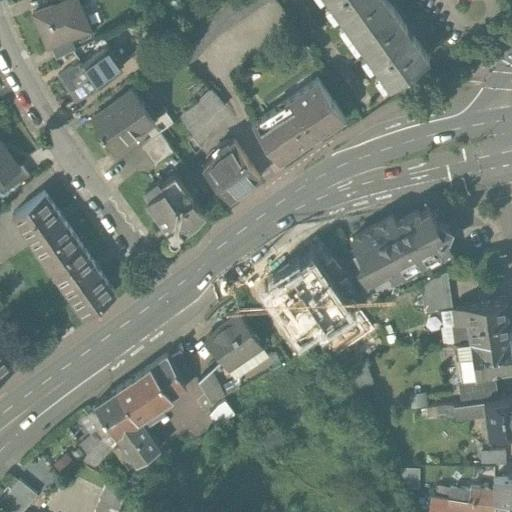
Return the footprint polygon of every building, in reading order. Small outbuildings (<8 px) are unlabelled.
[(264,0),(261,2),(273,19),(281,13),(280,11),(289,4),(288,2),(290,0),(264,0)] [(367,0),(329,0),(316,10),(390,114),(430,86),(367,0)] [(174,61),(187,80),(274,21),(273,19),(261,2),(174,61)] [(76,5),(32,24),(47,59),(51,57),(70,49),(86,43),(76,19),(81,17),(76,5)] [(70,49),(51,57),(56,72),(72,64),(75,62),(70,49)] [(75,62),(72,64),(78,73),(79,73),(80,75),(104,60),(98,51),(75,62)] [(298,56),(288,62),(302,81),(311,75),(298,56)] [(78,73),(59,86),(77,113),(120,85),(104,60),(80,75),(79,73),(78,73)] [(346,144),(317,104),(251,151),(280,191),(346,144)] [(132,105),(92,132),(114,164),(144,143),(146,142),(136,127),(144,121),(132,105)] [(211,113),(179,135),(193,154),(224,131),(211,113)] [(146,142),(144,143),(152,155),(160,150),(173,140),(165,129),(146,142)] [(174,169),(160,150),(152,155),(141,163),(155,183),(174,169)] [(0,192),(17,180),(0,156),(0,192)] [(260,204),(234,167),(203,189),(229,226),(260,204)] [(180,253),(194,244),(191,240),(204,231),(174,190),(160,201),(162,204),(147,215),(155,227),(153,228),(168,250),(168,252),(168,254),(168,256),(170,257),(172,258),(174,259),(176,258),(178,258),(179,256),(180,255),(180,253)] [(46,206),(14,228),(48,278),(80,256),(46,206)] [(359,278),(353,281),(368,310),(389,299),(393,308),(450,279),(444,268),(449,265),(442,253),(438,255),(430,240),(421,244),(420,241),(396,253),(393,246),(353,267),(359,278)] [(80,256),(48,278),(83,330),(115,308),(80,256)] [(317,265),(285,289),(304,316),(337,293),(317,265)] [(448,299),(421,313),(426,340),(453,336),(448,299)] [(279,308),(247,329),(271,363),(302,342),(279,308)] [(328,369),(336,363),(333,358),(339,353),(344,360),(357,350),(352,344),(366,334),(354,318),(350,321),(353,325),(315,351),(328,369)] [(459,372),(471,371),(511,365),(506,328),(453,336),(459,372)] [(209,360),(207,361),(217,376),(215,377),(227,393),(246,380),(247,383),(263,372),(240,339),(227,348),(228,350),(210,362),(209,360)] [(0,364),(0,387),(11,380),(0,364)] [(511,368),(511,365),(471,371),(459,372),(453,372),(458,409),(496,403),(511,401),(511,368)] [(152,380),(172,413),(184,404),(167,370),(152,380)] [(159,421),(172,413),(152,380),(115,405),(127,422),(128,421),(138,436),(146,431),(149,436),(163,427),(159,421)] [(345,401),(355,420),(371,413),(362,391),(345,401)] [(211,393),(197,400),(211,429),(224,422),(211,393)] [(496,403),(458,409),(462,434),(500,429),(496,403)] [(97,425),(86,433),(101,455),(112,447),(105,436),(127,422),(115,405),(94,420),(97,425)] [(421,439),(437,437),(441,436),(438,415),(418,418),(421,439)] [(121,458),(113,464),(128,486),(159,465),(138,436),(128,421),(127,422),(105,436),(112,447),(113,446),(121,458)] [(222,426),(209,437),(219,449),(232,439),(222,426)] [(511,427),(500,429),(462,434),(455,435),(455,440),(456,447),(456,450),(487,446),(490,468),(511,464),(511,427)] [(112,447),(101,455),(79,480),(92,487),(112,463),(113,464),(121,458),(113,446),(112,447)] [(279,457),(264,465),(271,479),(286,471),(279,457)] [(75,480),(66,471),(55,481),(63,490),(75,480)] [(484,482),(484,496),(508,496),(507,482),(484,482)] [(4,511),(36,511),(38,509),(20,494),(4,511)] [(123,511),(125,507),(106,495),(99,511),(123,511)]
